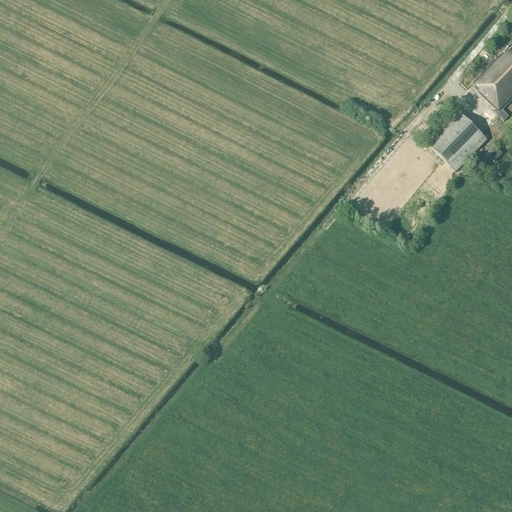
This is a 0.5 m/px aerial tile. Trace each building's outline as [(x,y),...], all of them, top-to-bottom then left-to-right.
[(511,99),(511,44),(472,85),(479,92),(477,94),(484,101),(482,102),(502,121),(509,114),(504,109),(511,99)] [(454,173),(485,142),(455,111),(423,143),(454,173)] [(490,176),(506,158),(492,145),(483,154),(488,159),(480,167),(490,176)] [(389,165),(380,176),(422,208),(431,197),(389,165)] [(425,172),(416,181),(428,194),(438,185),(425,172)] [(387,232),(397,238),(400,236),(409,221),(416,215),(419,211),(414,206),(404,200),(399,194),(380,181),(372,188),(370,191),(376,197),(366,191),(360,199),(360,200),(368,209),(362,204),(387,232)]
